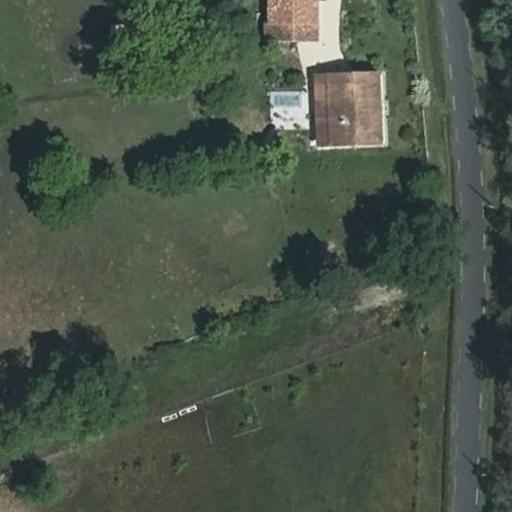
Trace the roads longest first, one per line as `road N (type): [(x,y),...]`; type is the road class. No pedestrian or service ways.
road 1 (track): [(0,441),(481,240)]
road 2 (tertiary): [(479,511),(486,342),(456,0)]
